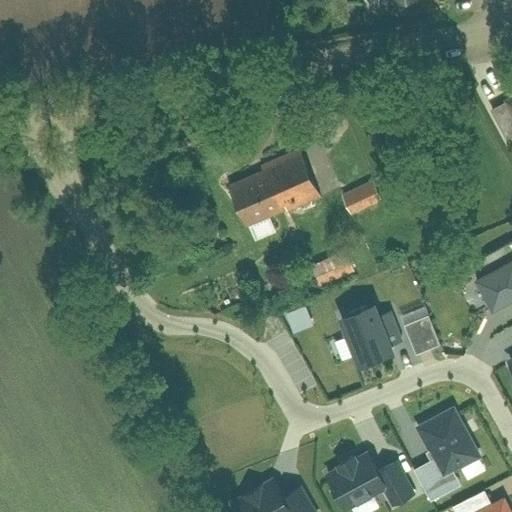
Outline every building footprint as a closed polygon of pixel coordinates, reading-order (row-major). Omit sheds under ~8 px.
[(379,0),(370,0),(366,1),(369,15),(382,12),(379,0)] [(314,93),(320,114),(348,106),(342,85),(314,93)] [(511,95),(489,107),(506,142),(511,139),(511,95)] [(230,183),(246,224),(248,223),(254,241),(278,231),(272,214),(318,196),(302,155),(230,183)] [(343,190),(352,212),(383,199),(374,177),(343,190)] [(483,266),(472,272),(489,305),(511,293),(511,236),(477,255),(483,266)] [(320,266),(326,281),(354,270),(348,255),(320,266)] [(372,295),(335,309),(355,360),(391,346),(389,341),(401,337),(389,306),(378,310),(372,295)] [(428,312),(404,322),(415,350),(440,340),(428,312)] [(511,371),(511,343),(501,350),(511,371)] [(431,495),(450,485),(442,470),(476,452),(450,404),(417,422),(434,455),(416,465),(431,495)] [(389,500),(412,490),(395,454),(374,463),(366,446),(323,466),(341,506),(383,487),(389,500)] [(316,511),(299,479),(281,489),(271,472),(257,480),(254,475),(244,481),(228,490),(239,511),(316,511)] [(455,511),(511,511),(502,492),(488,499),(482,486),(450,502),(455,511)]
